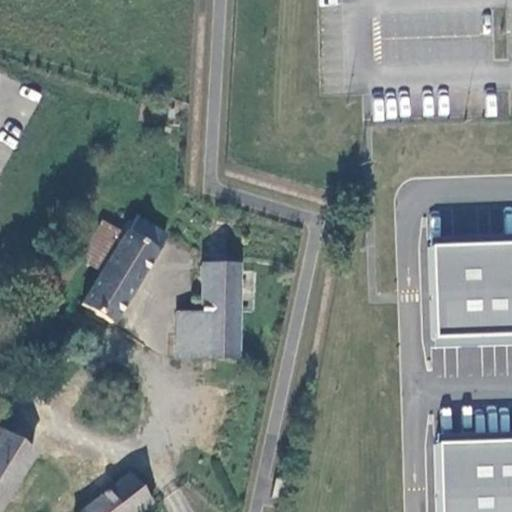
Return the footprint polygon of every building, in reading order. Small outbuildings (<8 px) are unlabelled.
[(80,305),(83,308),(109,324),(113,327),(171,237),(134,215),(123,234),(99,274),(80,305)] [(76,260),(99,274),(123,234),(100,221),(76,260)] [(511,511),(511,242),(432,246),(435,343),(511,341),(511,437),(438,441),(439,511),(511,511)] [(199,362),(235,363),(235,361),(237,319),(238,295),(239,278),(239,264),(201,266),(200,313),(199,362)] [(239,278),(238,295),(267,298),(267,280),(239,278)] [(109,324),(83,308),(68,334),(95,351),(109,324)] [(177,361),(199,362),(200,313),(176,315),(177,361)] [(253,320),(237,319),(235,361),(251,362),(253,320)] [(0,511),(142,511),(154,504),(128,474),(98,494),(0,434),(0,511)]
